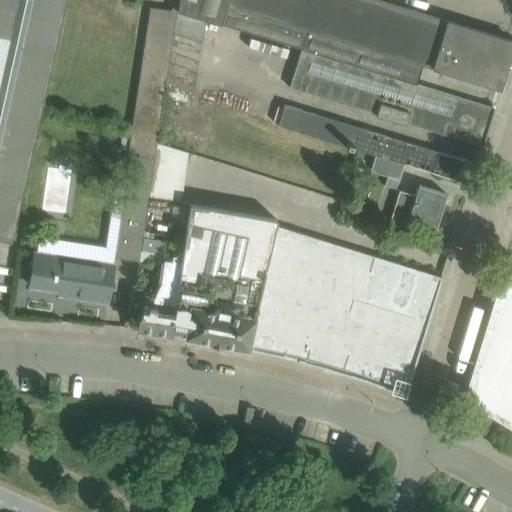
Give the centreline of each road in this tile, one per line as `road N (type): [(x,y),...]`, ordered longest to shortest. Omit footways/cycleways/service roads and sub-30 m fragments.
road 1 (unclassified): [(420,438),(194,374),(0,354)]
road 2 (unclassified): [(420,438),(511,146)]
